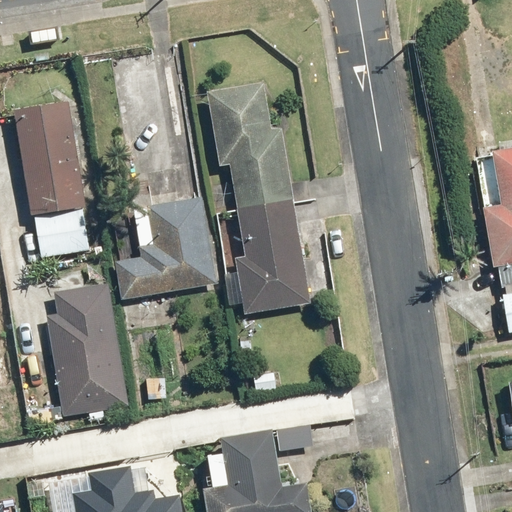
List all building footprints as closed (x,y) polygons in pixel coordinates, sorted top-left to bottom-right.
[(260,84),(200,94),(213,172),(225,170),(240,260),(233,261),(242,317),(309,306),(300,250),(279,130),(268,132),(260,84)] [(65,105),(10,115),(28,219),(83,210),(65,105)] [(498,275),(511,271),(511,154),(473,162),(498,275)] [(146,209),(152,246),(135,249),(136,260),(112,264),(119,301),(213,285),(207,248),(199,200),(146,209)] [(105,285),(51,294),(54,316),(45,318),(61,417),(126,407),(109,307),(105,285)] [(511,299),(499,301),(504,333),(511,331),(511,299)] [(308,511),(304,484),(277,489),(275,478),(267,431),(214,440),(223,487),(196,492),(199,511),(308,511)] [(60,511),(184,511),(181,494),(159,498),(156,486),(137,489),(132,460),(91,467),(94,484),(75,488),(79,509),(60,511)]
